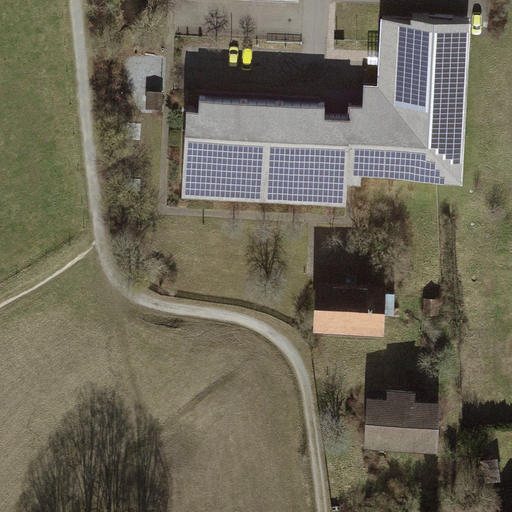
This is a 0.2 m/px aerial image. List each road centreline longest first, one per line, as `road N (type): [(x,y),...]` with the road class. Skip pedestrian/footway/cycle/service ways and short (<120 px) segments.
road 1 (track): [(320,511),(300,359),(259,323),(146,298),(120,278),(102,232),(78,0)]
road 2 (track): [(0,305),(102,232)]
